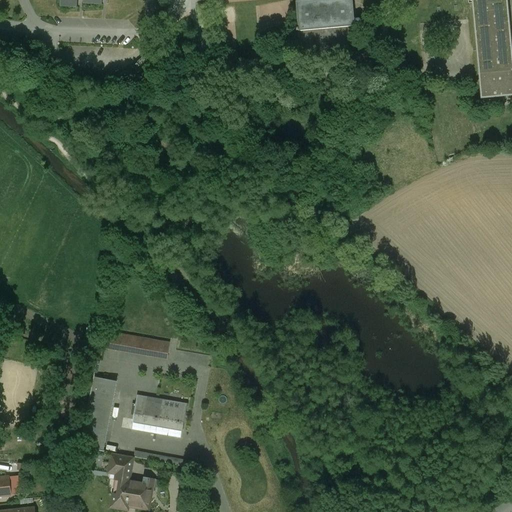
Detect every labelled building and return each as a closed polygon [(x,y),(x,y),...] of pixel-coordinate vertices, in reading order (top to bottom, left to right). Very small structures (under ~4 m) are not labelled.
[(352,0),(300,0),(296,0),(299,27),(296,27),(298,48),(359,42),(358,24),(354,24),(352,0)] [(472,0),(480,84),(481,98),(496,96),(501,96),(511,94),(511,49),(507,0),(472,0)] [(170,343),(108,332),(105,348),(167,359),(170,343)] [(115,381),(93,377),(80,447),(102,450),(115,381)] [(139,395),(137,395),(131,429),(181,438),(187,403),(153,398),(153,400),(138,397),(139,395)] [(187,461),(113,447),(112,452),(134,456),(187,466),(187,461)] [(134,456),(112,452),(109,468),(122,469),(132,471),(134,456)] [(86,460),(78,458),(75,474),(84,475),(86,460)] [(132,471),(122,469),(118,493),(113,492),(111,506),(128,509),(128,506),(149,509),(153,483),(131,479),(132,471)] [(9,477),(0,477),(0,495),(12,495),(9,477)]
